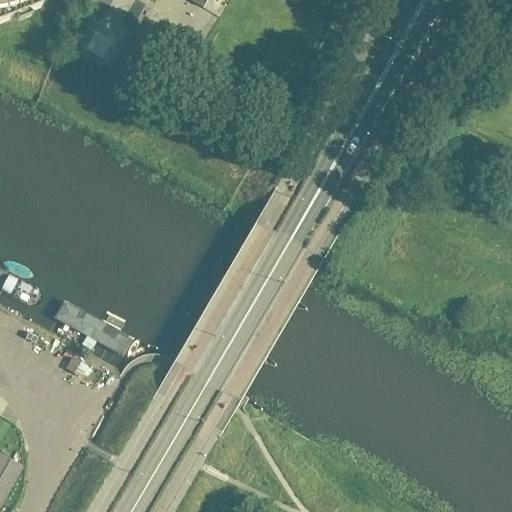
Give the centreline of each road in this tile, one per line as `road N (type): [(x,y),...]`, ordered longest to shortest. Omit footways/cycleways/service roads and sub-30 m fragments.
road 1 (secondary): [(130,511),(337,158)]
road 2 (unclassified): [(31,511),(89,406),(0,356)]
road 3 (secondary): [(337,158),(439,0)]
road 4 (secondary): [(415,0),(344,128),(337,158)]
